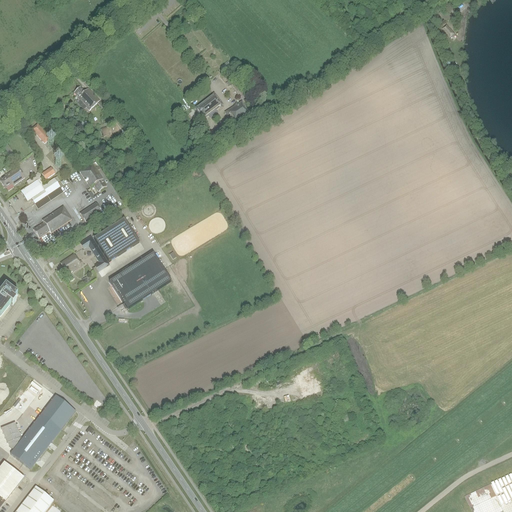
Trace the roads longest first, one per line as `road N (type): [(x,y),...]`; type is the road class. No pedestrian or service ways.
road 1 (track): [(444,0),(35,268)]
road 2 (secondary): [(141,421),(20,245)]
road 3 (residential): [(0,126),(141,0)]
road 4 (unclassified): [(141,421),(121,433),(107,430),(0,347)]
road 5 (track): [(146,428),(224,390),(296,389)]
road 6 (track): [(338,334),(228,389)]
